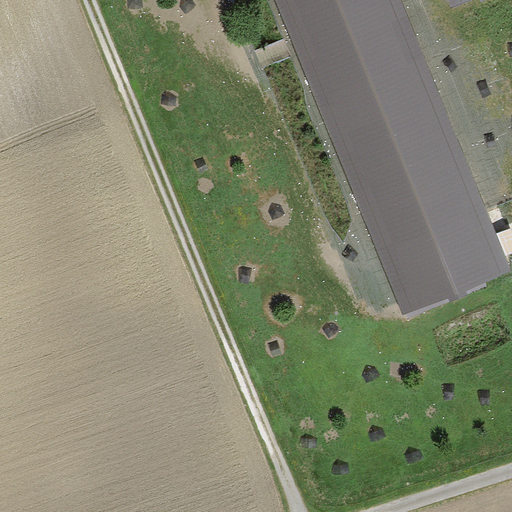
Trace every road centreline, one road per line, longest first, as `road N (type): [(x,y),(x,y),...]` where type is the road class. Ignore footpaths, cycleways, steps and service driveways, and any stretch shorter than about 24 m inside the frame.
road 1 (track): [(85,0),(293,511)]
road 2 (track): [(511,471),(385,511)]
